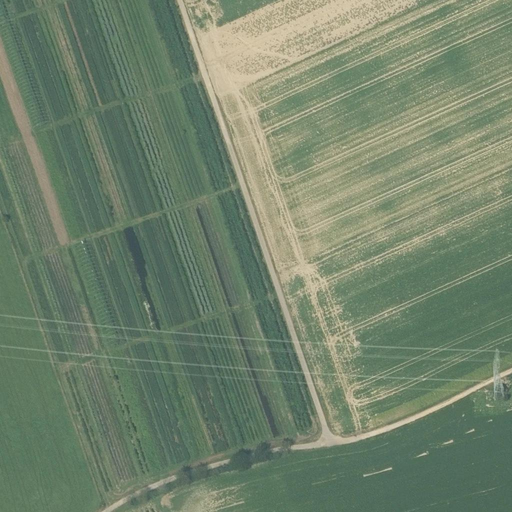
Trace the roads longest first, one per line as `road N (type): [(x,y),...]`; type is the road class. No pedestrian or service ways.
road 1 (track): [(330,443),(179,0)]
road 2 (track): [(511,369),(390,426),(225,461),(104,511)]
